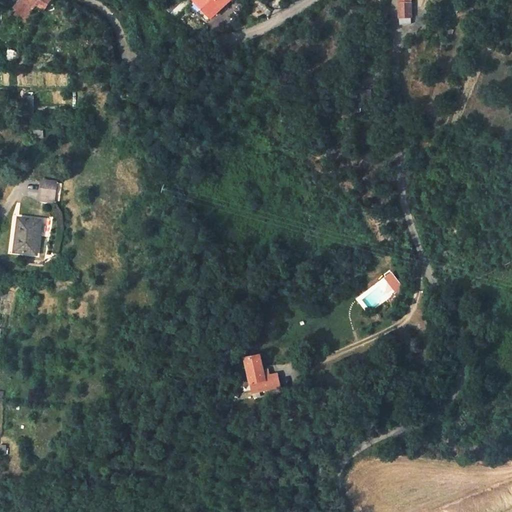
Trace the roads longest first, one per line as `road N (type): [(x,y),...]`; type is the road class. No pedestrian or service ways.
road 1 (unclassified): [(394,0),(409,226),(464,332),(463,347),(442,409),(342,458),(333,482),(343,511)]
road 2 (unclassified): [(87,0),(114,21),(124,50),(147,60),(206,52),(306,0)]
